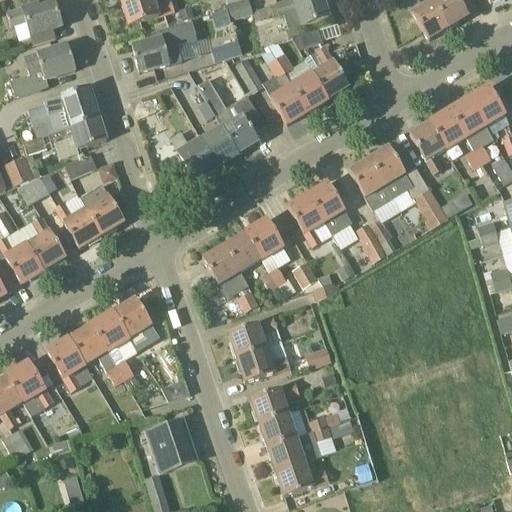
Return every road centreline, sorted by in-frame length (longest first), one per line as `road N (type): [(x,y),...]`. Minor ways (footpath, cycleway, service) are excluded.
road 1 (residential): [(251,511),(156,247)]
road 2 (residential): [(156,247),(396,104)]
road 3 (residential): [(156,247),(76,0)]
road 4 (residential): [(0,344),(156,247)]
road 5 (residential): [(396,104),(511,36)]
